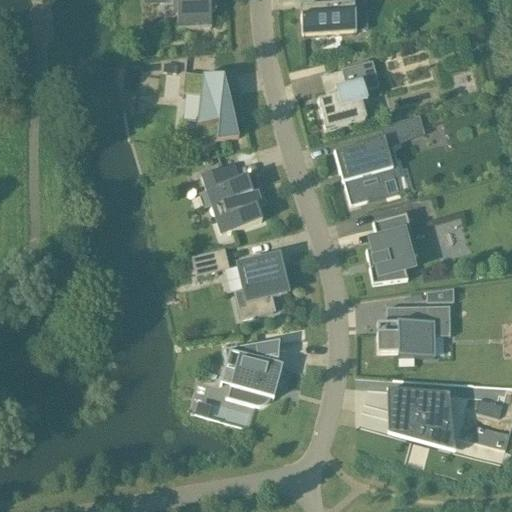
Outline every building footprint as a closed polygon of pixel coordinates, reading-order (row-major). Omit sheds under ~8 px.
[(176,7),(177,32),(211,30),(210,14),(214,14),(214,5),(214,0),(171,0),(171,7),(176,7)] [(299,9),(301,39),(355,35),(353,5),(352,5),(351,0),(321,0),(322,7),(299,9)] [(317,102),(325,132),(365,121),(361,105),(366,103),(363,93),(378,89),(372,64),(341,72),(345,88),(334,90),(335,97),(317,102)] [(164,66),(163,74),(176,76),(177,67),(164,66)] [(141,68),(140,93),(156,94),(157,69),(141,68)] [(223,80),(184,75),(182,95),(182,96),(200,98),(196,131),(191,132),(196,152),(215,147),(215,146),(238,140),(228,99),(227,99),(227,100),(221,99),(223,80)] [(389,139),(333,155),(342,186),(343,185),(350,209),(368,204),(368,203),(386,198),(382,184),(394,181),(387,154),(385,148),(421,133),(423,137),(424,137),(419,119),(384,129),(384,130),(387,129),(389,139)] [(216,224),(220,237),(261,224),(256,207),(257,206),(257,205),(255,206),(252,196),(253,196),(253,195),(252,195),(246,178),(237,181),(233,167),(200,177),(206,193),(215,190),(225,220),(216,224)] [(374,271),(377,280),(414,271),(407,245),(410,244),(407,234),(404,235),(401,222),(412,218),(412,217),(372,228),(373,229),(377,228),(381,241),(367,244),(371,261),(369,261),(371,272),(374,271)] [(269,242),(245,246),(247,259),(271,255),(269,242)] [(224,252),(191,260),(195,279),(228,271),(224,252)] [(281,276),(277,259),(236,269),(242,292),(234,294),(241,323),(275,314),(272,300),(286,296),(282,283),(281,277),(281,276)] [(386,335),(376,336),(377,356),(396,355),(397,361),(434,360),(434,340),(449,339),(449,310),(386,311),(386,335)] [(278,344),(224,352),(226,367),(235,369),(230,388),(229,388),(229,389),(227,399),(225,399),(225,400),(255,409),(256,409),(258,409),(261,409),(263,408),(264,408),(266,406),(267,405),(268,404),(269,403),(269,401),(270,400),(273,401),(281,369),(268,365),(268,361),(277,364),(277,362),(276,362),(277,346),(278,346),(278,344)] [(447,397),(387,393),(388,437),(453,454),(447,397)] [(508,438),(481,431),(478,444),(505,452),(508,438)]
